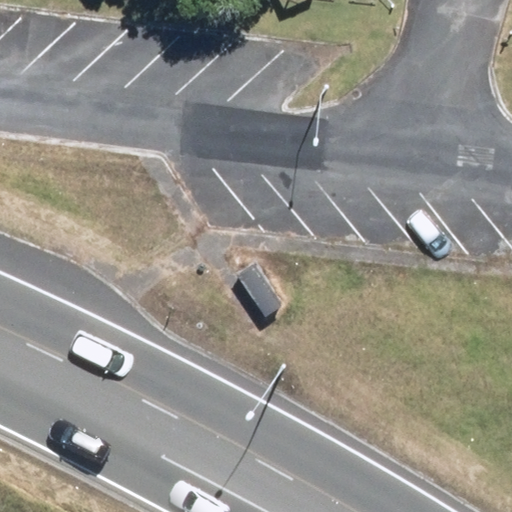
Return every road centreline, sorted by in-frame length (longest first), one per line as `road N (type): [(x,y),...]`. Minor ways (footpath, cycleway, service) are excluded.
road 1 (primary): [(0,100),(511,156)]
road 2 (primary): [(333,511),(90,374),(0,334)]
